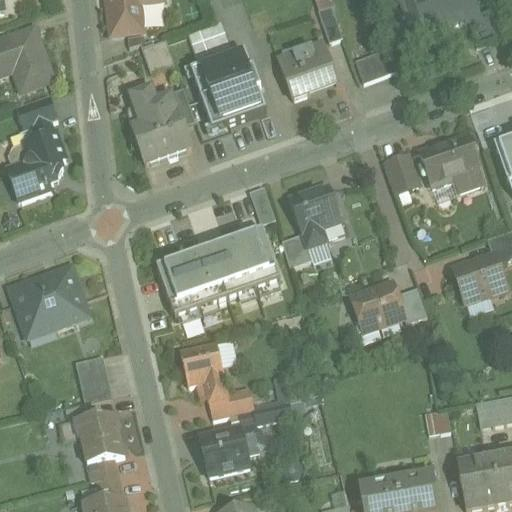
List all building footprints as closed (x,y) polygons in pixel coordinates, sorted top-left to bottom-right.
[(106,0),(111,43),(144,39),(141,11),(164,8),(162,0),(106,0)] [(394,0),(414,55),(440,46),(438,39),(455,33),(456,36),(482,26),(472,0),(394,0)] [(332,13),(319,18),(330,50),(344,45),(332,13)] [(223,28),(188,41),(196,62),(231,50),(223,28)] [(0,47),(0,84),(15,79),(22,100),(54,88),(35,35),(0,47)] [(166,47),(142,56),(151,80),(175,71),(166,47)] [(324,50),(279,66),(293,107),(310,100),(309,96),(335,87),(337,91),(338,91),(324,50)] [(391,55),(356,67),(364,89),(399,77),(391,55)] [(243,58),(190,77),(212,137),(265,118),(243,58)] [(170,103),(156,108),(152,96),(132,103),(136,115),(142,131),(131,134),(130,135),(133,156),(140,156),(145,172),(192,155),(180,120),(173,100),(170,101),(170,103)] [(184,96),(173,100),(180,120),(190,117),(191,119),(192,119),(184,96)] [(50,102),(16,114),(24,139),(32,136),(35,146),(57,139),(53,129),(59,127),(50,102)] [(35,146),(13,154),(9,163),(13,174),(8,176),(19,208),(51,197),(49,191),(51,182),(55,175),(60,168),(66,166),(57,139),(35,146)] [(468,142),(420,159),(432,195),(455,187),(459,198),(480,191),(475,179),(480,178),(468,142)] [(511,146),(494,152),(511,204),(511,203),(511,146)] [(409,163),(386,171),(396,199),(419,191),(409,163)] [(276,227),(265,195),(251,199),(262,231),(276,227)] [(328,195),(307,202),(306,199),(290,205),(303,240),(308,255),(327,249),(322,235),(340,229),(328,195)] [(511,238),(487,246),(492,261),(494,261),(497,270),(511,265),(511,238)] [(303,240),(282,248),(290,275),(312,267),(308,255),(303,240)] [(257,242),(166,274),(179,312),(270,279),(257,242)] [(492,261),(453,275),(466,311),(468,311),(466,307),(487,300),(488,303),(506,297),(497,270),(494,261),(492,261)] [(70,274),(12,296),(31,345),(89,323),(70,274)] [(393,289),(352,304),(361,330),(356,332),(362,349),(381,343),(377,333),(404,324),(405,324),(397,302),(393,289)] [(417,295),(397,302),(405,324),(404,324),(406,330),(427,323),(417,295)] [(217,352),(181,360),(189,395),(205,391),(209,410),(229,406),(228,402),(224,386),(225,386),(217,352)] [(104,364),(77,370),(86,411),(89,410),(113,404),(104,364)] [(306,405),(300,379),(274,385),(280,411),(306,405)] [(250,397),(228,402),(229,406),(233,422),(254,417),(250,397)] [(511,403),(476,410),(481,435),(511,428),(511,403)] [(86,411),(66,415),(70,431),(79,429),(79,428),(92,425),(89,410),(86,411)] [(289,410),(254,417),(257,431),(292,423),(289,410)] [(451,437),(447,416),(436,417),(440,439),(451,437)] [(436,417),(425,419),(429,441),(440,439),(436,417)] [(92,425),(79,428),(79,429),(81,428),(85,443),(82,443),(89,471),(88,471),(88,472),(114,466),(125,463),(125,462),(124,462),(118,435),(120,434),(120,433),(119,433),(116,421),(117,421),(117,420),(102,423),(102,422),(92,425)] [(241,435),(214,440),(215,448),(202,451),(209,484),(249,476),(241,435)] [(511,461),(458,471),(465,511),(495,511),(511,509),(511,461)] [(114,466),(94,471),(98,486),(118,482),(114,466)] [(437,511),(431,479),(360,492),(363,511),(437,511)] [(119,487),(99,492),(102,506),(110,505),(110,506),(122,503),(119,487)] [(348,511),(345,497),(332,500),(335,511),(348,511)] [(102,506),(87,510),(87,511),(89,511),(126,511),(125,502),(122,503),(110,506),(110,505),(102,506)]
